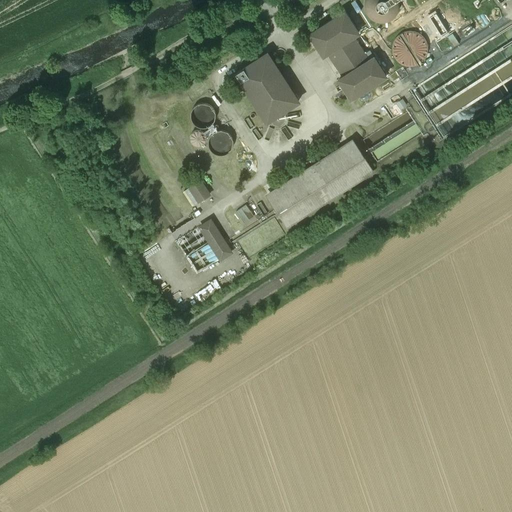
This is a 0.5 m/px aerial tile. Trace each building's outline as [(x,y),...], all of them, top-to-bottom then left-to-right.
[(377,22),(383,22),(389,21),(394,17),(397,12),(399,7),(399,1),(398,0),(365,0),(364,3),(365,9),(367,14),(371,19),(377,22)] [(344,12),(309,35),(323,56),(328,53),(343,77),(338,80),(351,99),(386,77),(373,58),(368,61),(353,37),(358,34),(344,12)] [(405,66),(411,66),(417,65),(422,62),(426,57),(428,51),(427,45),(425,39),(420,34),(415,32),(409,31),(403,33),(398,36),(394,41),(392,47),(393,53),(395,59),(399,63),(405,66)] [(298,102),(267,53),(235,74),(266,122),(298,102)] [(210,121),(210,104),(193,105),(193,122),(210,121)] [(406,131),(416,125),(413,120),(369,147),(377,161),(394,151),(391,146),(409,136),(406,131)] [(188,137),(198,146),(207,137),(197,127),(188,137)] [(226,152),(231,135),(213,129),(208,146),(226,152)] [(371,172),(352,142),(268,196),(287,226),(371,172)] [(187,189),(183,192),(192,206),(209,195),(200,181),(195,184),(191,178),(183,183),(187,189)] [(246,205),(236,211),(244,223),(254,216),(246,205)] [(210,220),(200,227),(221,260),(231,253),(210,220)]
